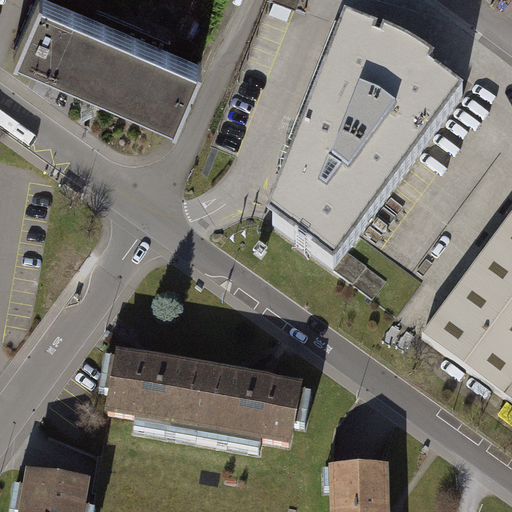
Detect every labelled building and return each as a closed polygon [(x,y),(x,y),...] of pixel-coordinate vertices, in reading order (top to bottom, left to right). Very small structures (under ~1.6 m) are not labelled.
[(176,126),(201,68),(41,0),(35,0),(12,56),(176,126)] [(378,42),(344,28),(266,223),(336,273),(463,100),(430,70),(405,55),(378,42)] [(511,416),(511,208),(412,343),(511,416)] [(199,433),(209,375),(120,359),(110,418),(199,433)] [(289,449),(299,390),(209,375),(199,433),(289,449)] [(385,511),(384,469),(332,470),(333,511),(385,511)] [(88,511),(92,491),(31,480),(25,511),(88,511)]
